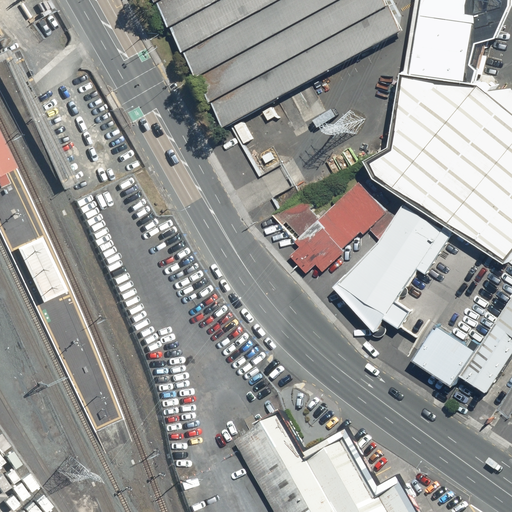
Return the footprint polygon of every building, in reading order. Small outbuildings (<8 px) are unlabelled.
[(408,27),(393,0),(162,0),(230,124),(408,27)] [(421,0),(413,73),(467,81),(469,23),(473,0),(421,0)] [(511,255),(511,86),(494,89),(484,83),(467,81),(413,73),(403,146),(379,159),(387,172),(404,185),(511,255)] [(0,141),(0,185),(9,182),(4,171),(12,167),(0,141)] [(291,245),(319,275),(390,211),(362,180),(322,216),(305,197),(277,212),(299,237),(291,245)] [(380,328),(391,316),(406,325),(417,308),(402,297),(424,265),(431,271),(462,227),(413,195),(385,239),(340,282),(380,328)] [(39,237),(16,248),(41,302),(64,291),(39,237)] [(511,305),(468,373),(493,389),(511,359),(511,305)] [(483,348),(442,321),(417,358),(458,385),(483,348)] [(276,511),(425,511),(405,475),(385,486),(353,429),(309,452),(287,413),(238,442),(276,511)]
